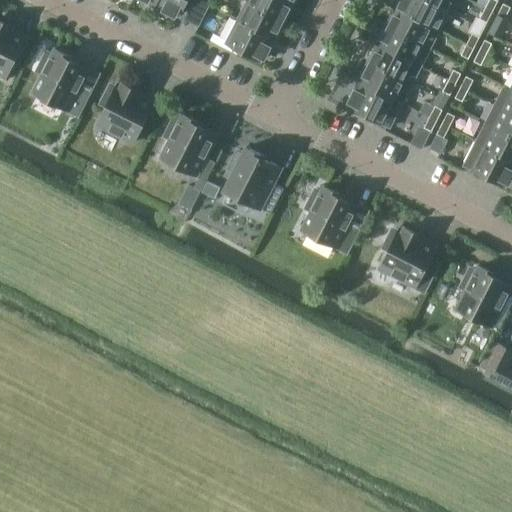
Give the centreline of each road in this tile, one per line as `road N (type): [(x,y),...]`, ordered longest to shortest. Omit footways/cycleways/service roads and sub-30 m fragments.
road 1 (residential): [(279,119),(41,0)]
road 2 (residential): [(511,239),(279,119)]
road 3 (residential): [(279,119),(339,0)]
